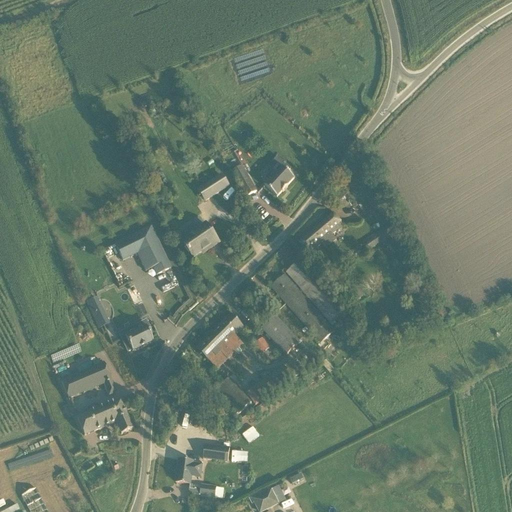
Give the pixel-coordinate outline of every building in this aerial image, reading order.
[(205,165),(194,170),(197,176),(208,170),(205,165)] [(269,181),(265,186),(277,197),(294,179),(287,172),(290,169),(285,165),(276,174),(273,171),(266,179),(269,181)] [(257,192),(241,166),(231,172),(247,198),(257,192)] [(228,186),(221,176),(199,190),(206,201),(228,186)] [(338,220),(332,212),(297,242),(304,249),(309,255),(321,244),(325,248),(335,239),(332,235),(343,225),(338,220)] [(218,243),(213,234),(205,224),(181,240),(193,257),(205,249),(206,251),(218,243)] [(114,244),(122,262),(137,255),(145,272),(152,268),(156,276),(171,268),(151,226),(114,244)] [(382,242),(379,238),(385,234),(388,238),(392,235),(385,227),(362,242),(368,251),(382,242)] [(323,271),(313,259),(309,263),(319,274),(323,271)] [(346,311),(308,267),(301,260),(286,273),(331,325),(346,311)] [(334,332),(291,283),(284,275),(271,287),(321,344),(334,332)] [(96,299),(87,303),(99,328),(108,324),(96,299)] [(215,368),(241,343),(234,336),(235,335),(243,327),(238,322),(231,315),(197,349),(204,356),(215,368)] [(299,345),(275,318),(261,329),(285,356),(299,345)] [(146,324),(139,327),(137,325),(119,334),(127,352),(131,350),(132,352),(153,342),(149,335),(151,334),(146,324)] [(254,346),(262,356),(263,355),(266,358),(273,352),(270,348),(262,339),(254,346)] [(293,360),(246,392),(255,406),(302,374),(293,360)] [(104,363),(61,382),(68,399),(111,381),(104,363)] [(251,404),(230,379),(218,389),(239,414),(251,404)] [(132,430),(126,415),(119,400),(110,403),(77,418),(85,436),(116,423),(121,435),(132,430)] [(230,450),(205,446),(203,459),(227,463),(230,450)] [(194,463),(189,462),(179,461),(176,483),(186,484),(191,485),(192,478),(201,479),(203,465),(193,463),(194,463)] [(202,487),(190,485),(189,494),(201,496),(214,498),(215,488),(202,487)] [(21,496),(29,511),(47,511),(35,488),(21,496)] [(265,511),(279,505),(272,490),(271,490),(270,488),(249,498),(252,505),(254,503),(258,511),(265,511)]
